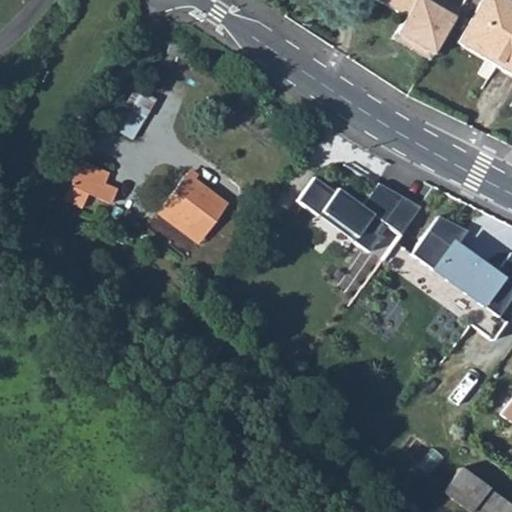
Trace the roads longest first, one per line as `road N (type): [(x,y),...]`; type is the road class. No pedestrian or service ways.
road 1 (track): [(362,511),(189,306),(64,230),(24,230)]
road 2 (tertiary): [(511,190),(329,87),(207,0)]
road 3 (track): [(167,0),(24,230)]
